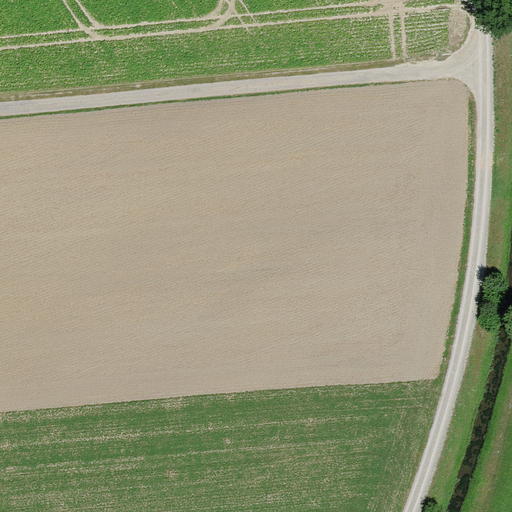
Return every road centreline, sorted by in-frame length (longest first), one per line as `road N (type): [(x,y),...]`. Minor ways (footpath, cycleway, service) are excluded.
road 1 (track): [(403,511),(451,359),(479,221),(476,0)]
road 2 (track): [(0,107),(480,66)]
